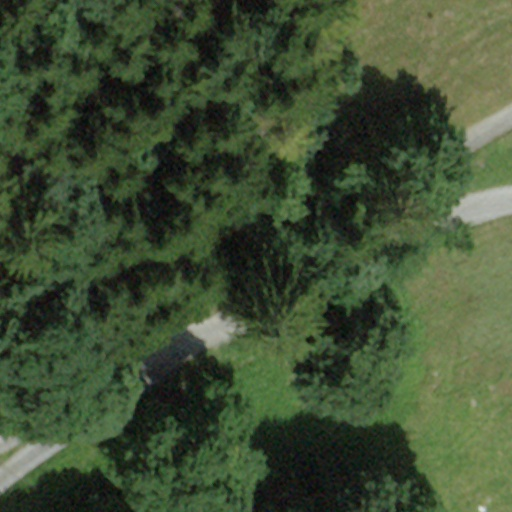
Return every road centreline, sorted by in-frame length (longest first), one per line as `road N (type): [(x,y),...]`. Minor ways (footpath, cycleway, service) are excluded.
road 1 (residential): [(207,335),(0,478)]
road 2 (residential): [(0,427),(113,365),(207,335)]
road 3 (residential): [(387,227),(207,335)]
road 4 (residential): [(387,227),(511,197)]
